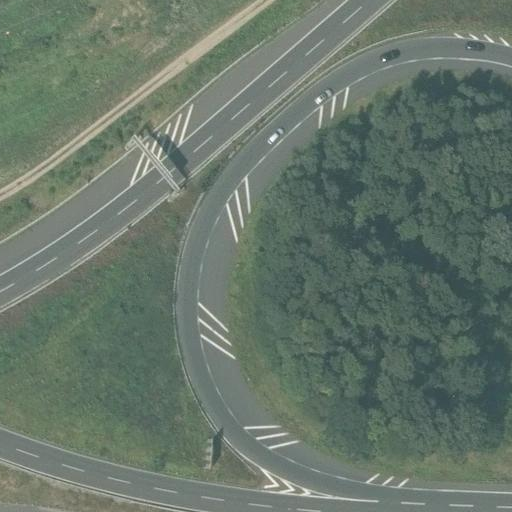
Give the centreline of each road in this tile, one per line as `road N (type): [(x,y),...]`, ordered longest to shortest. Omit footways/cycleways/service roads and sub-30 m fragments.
road 1 (motorway): [(378,511),(272,464),(223,419),(189,340),(200,238),(215,203),(259,149),(350,75),(435,50),(511,60)]
road 2 (motorway): [(369,0),(132,206),(0,295)]
road 3 (motorway): [(327,511),(157,489),(0,443)]
road 4 (track): [(0,199),(267,0)]
